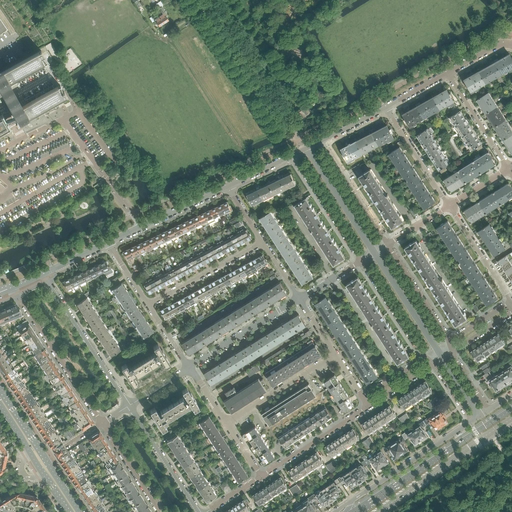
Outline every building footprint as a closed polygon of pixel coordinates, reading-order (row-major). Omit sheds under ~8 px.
[(168,15),(162,7),(164,6),(161,1),(158,2),(157,0),(155,0),(154,1),(163,15),(160,17),(164,24),(168,21),(166,17),(168,15)] [(159,27),(164,24),(160,17),(156,19),(158,22),(156,22),(159,27)] [(0,133),(10,127),(7,122),(8,122),(12,120),(16,118),(19,123),(57,102),(61,100),(67,97),(64,91),(62,92),(60,85),(59,82),(56,75),(51,66),(47,62),(42,57),(44,56),(41,50),(3,71),(0,73),(0,133)] [(511,58),(511,59),(509,54),(495,62),(502,74),(502,73),(504,71),(505,73),(509,70),(510,71),(511,69),(511,58)] [(499,76),(498,75),(500,74),(501,75),(502,74),(495,62),(479,71),(486,83),(486,82),(488,80),(489,82),(499,76)] [(482,84),(484,82),(485,84),(486,83),(479,71),(465,79),(473,92),(475,90),(476,92),(476,90),(478,89),(478,88),(482,85),(482,84)] [(454,102),(452,99),(446,89),(433,97),(439,110),(440,109),(439,108),(442,107),(442,108),(448,105),(448,106),(451,104),(452,107),(455,105),(454,103),(454,102)] [(495,103),(493,100),(490,95),(489,96),(488,94),(489,93),(488,92),(483,96),(478,99),(477,100),(477,101),(479,104),(479,103),(480,105),(479,106),(480,106),(480,107),(481,108),(481,109),(482,108),(483,110),(485,113),(497,106),(497,105),(496,106),(494,104),(495,103)] [(437,111),(436,110),(438,109),(439,110),(433,97),(416,106),(423,119),(424,118),(423,117),(425,116),(426,117),(437,111)] [(420,119),(422,118),(423,119),(416,106),(403,114),(410,127),(416,124),(415,123),(421,120),(420,119)] [(504,116),(502,113),(499,109),(498,109),(496,107),(497,106),(485,113),(486,114),(488,117),(489,119),(488,119),(488,120),(489,121),(490,122),(491,122),(492,123),(494,126),(494,127),(506,119),(505,119),(504,119),(503,117),(504,116)] [(305,116),(301,109),(301,108),(295,112),(297,116),(298,115),(301,119),(305,116)] [(469,125),(465,119),(460,111),(458,112),(453,115),(448,118),(449,119),(450,118),(455,126),(454,126),(455,127),(456,127),(459,131),(469,125)] [(511,130),(511,128),(510,126),(508,122),(507,123),(505,121),(506,120),(506,119),(494,127),(496,130),(497,132),(497,133),(498,135),(499,135),(499,136),(499,135),(501,137),(500,137),(502,140),(503,140),(511,134),(511,131),(511,130)] [(394,138),(392,134),(387,125),(372,133),(379,145),(379,144),(380,143),(381,144),(387,141),(388,142),(394,138)] [(461,137),(472,130),(469,125),(459,131),(462,136),(461,137)] [(434,140),(431,136),(432,135),(431,134),(430,135),(427,130),(429,129),(428,129),(422,133),(416,136),(424,147),(435,140),(435,139),(434,140)] [(471,151),(481,144),(472,130),(461,137),(462,138),(462,137),(465,141),(464,142),(465,143),(466,142),(470,149),(469,150),(469,151),(471,150),(471,151)] [(376,146),(376,145),(378,144),(378,145),(379,145),(372,133),(355,141),(362,154),(362,153),(362,152),(364,151),(364,152),(376,146)] [(511,134),(503,140),(503,141),(505,144),(506,146),(505,146),(506,146),(506,147),(507,148),(507,149),(508,148),(509,150),(511,154),(511,153),(511,134)] [(441,152),(438,147),(435,142),(436,141),(435,140),(424,147),(431,159),(443,152),(442,151),(441,152)] [(362,154),(355,141),(341,149),(348,162),(354,159),(354,158),(360,155),(359,154),(361,153),(361,154),(362,154)] [(408,160),(404,154),(403,152),(400,147),(400,146),(399,147),(393,151),(388,154),(389,155),(390,154),(391,156),(390,157),(394,163),(395,162),(397,166),(396,167),(397,167),(408,160)] [(495,163),(494,160),(489,152),(488,151),(487,152),(488,153),(482,157),(481,156),(480,157),(480,158),(474,162),(474,160),(473,161),(481,173),(495,164),(496,164),(495,162),(495,163)] [(448,163),(442,153),(443,152),(431,159),(439,170),(450,163),(449,162),(448,163)] [(413,168),(412,167),(412,166),(408,160),(397,167),(397,168),(398,167),(401,171),(400,172),(403,177),(404,176),(407,180),(406,181),(417,174),(413,168)] [(481,173),(473,161),(472,161),(473,163),(467,166),(466,165),(466,166),(465,166),(465,167),(459,171),(459,170),(458,170),(466,183),(466,182),(474,177),(480,173),(481,173)] [(357,174),(368,166),(366,163),(361,166),(356,170),(355,170),(357,174)] [(358,176),(370,169),(368,166),(357,174),(358,176)] [(381,186),(370,170),(370,169),(358,176),(367,190),(368,192),(369,193),(369,194),(381,186)] [(466,183),(458,170),(457,171),(458,172),(452,176),(451,174),(450,175),(451,176),(444,180),(444,179),(443,180),(443,181),(444,181),(450,191),(450,192),(451,191),(465,183),(466,183)] [(296,183),(295,180),(294,180),(291,174),(290,174),(284,177),(276,181),(270,184),(269,184),(273,195),(296,184),(295,183),(296,183)] [(422,182),(421,180),(417,174),(406,181),(406,182),(407,181),(410,185),(409,186),(412,191),(413,191),(416,194),(415,195),(427,188),(423,182),(422,182)] [(511,187),(509,183),(509,182),(508,183),(494,192),(494,191),(493,192),(501,204),(502,204),(501,203),(507,199),(508,200),(509,199),(508,198),(511,195),(511,187)] [(252,205),(273,195),(269,184),(268,185),(262,187),(262,188),(254,192),(254,191),(248,194),(247,195),(247,196),(248,199),(249,198),(252,205)] [(387,195),(388,195),(387,193),(386,194),(381,186),(369,194),(370,194),(370,196),(372,197),(378,208),(379,209),(380,210),(380,211),(392,203),(387,195)] [(431,196),(431,195),(430,194),(427,188),(415,195),(415,196),(416,195),(419,199),(418,200),(420,203),(421,202),(422,203),(421,204),(424,209),(428,206),(431,205),(431,204),(435,201),(432,196),(431,196)] [(501,204),(493,192),(479,201),(478,201),(486,214),(487,213),(486,212),(492,208),(493,209),(494,208),(494,207),(499,204),(500,205),(501,204)] [(312,206),(311,204),(310,203),(306,197),(294,205),(295,206),(296,205),(301,213),(312,206)] [(486,214),(478,201),(478,202),(464,210),(463,211),(464,212),(470,222),(471,223),(472,223),(471,221),(477,218),(478,219),(479,218),(479,217),(485,213),(485,214),(486,214)] [(233,211),(230,206),(228,202),(222,205),(226,214),(233,211)] [(403,221),(392,203),(380,211),(381,211),(381,213),(383,214),(392,228),(396,225),(398,225),(399,223),(403,221)] [(226,214),(222,205),(216,208),(220,217),(226,214)] [(321,220),(318,216),(314,209),(313,208),(312,206),(301,213),(312,229),(311,230),(311,231),(323,223),(322,221),(321,220)] [(220,217),(216,208),(210,210),(214,220),(220,217)] [(214,220),(210,210),(204,213),(208,222),(214,220)] [(278,224),(276,220),(275,220),(277,219),(276,218),(275,219),(270,212),(268,213),(262,216),(260,218),(269,231),(280,224),(278,224)] [(208,222),(204,213),(198,216),(203,225),(208,222)] [(203,225),(198,216),(192,219),(197,228),(203,225)] [(197,228),(192,219),(186,222),(191,231),(197,228)] [(456,233),(452,227),(451,227),(450,226),(451,225),(448,221),(443,224),(443,223),(440,225),(441,225),(436,228),(439,232),(440,231),(441,234),(440,234),(441,235),(442,235),(444,238),(443,239),(445,242),(456,235),(456,234),(456,233)] [(191,231),(186,222),(180,225),(184,234),(191,231)] [(332,237),(329,233),(325,226),(325,225),(323,223),(311,231),(312,231),(313,231),(323,247),(334,240),(333,238),(332,237)] [(287,237),(283,231),(284,230),(283,229),(282,230),(279,226),(280,225),(280,224),(269,231),(277,244),(288,237),(287,237)] [(496,236),(494,234),(495,233),(493,230),(494,229),(493,228),(492,228),(491,227),(490,227),(488,224),(484,227),(478,231),(482,237),(481,238),(483,240),(484,239),(486,243),(496,236)] [(184,234),(180,225),(174,228),(178,237),(184,234)] [(172,240),(178,237),(174,228),(168,231),(172,240)] [(251,237),(250,234),(249,234),(247,230),(244,231),(243,229),(240,231),(246,241),(251,239),(252,239),(251,237),(252,237),(251,236),(251,237)] [(172,240),(168,231),(161,234),(166,243),(168,242),(172,240)] [(246,241),(240,231),(238,232),(238,234),(236,235),(241,244),(246,241)] [(166,243),(161,234),(155,237),(160,246),(166,243)] [(241,244),(236,235),(234,236),(233,235),(230,236),(236,247),(241,244)] [(465,247),(461,241),(457,235),(456,235),(445,242),(447,245),(448,244),(450,248),(449,248),(450,249),(451,249),(453,252),(452,253),(454,256),(465,249),(465,248),(465,247)] [(236,247),(230,236),(228,238),(228,240),(226,241),(231,250),(236,247)] [(494,255),(504,249),(502,246),(503,245),(502,243),(503,243),(502,242),(501,242),(499,239),(498,239),(496,236),(486,243),(488,247),(489,250),(490,249),(494,255)] [(160,246),(155,237),(149,240),(153,249),(160,246)] [(295,250),(291,244),(292,243),(292,242),(291,243),(288,238),(289,238),(288,237),(277,244),(286,258),(297,250),(296,250),(295,250)] [(153,249),(149,240),(143,243),(147,252),(153,249)] [(231,250),(226,241),(224,242),(223,240),(220,242),(226,252),(231,250)] [(345,258),(340,250),(336,244),(336,242),(334,241),(334,240),(323,247),(332,261),(331,262),(333,265),(338,262),(340,262),(341,260),(345,258)] [(425,253),(418,243),(416,240),(412,243),(410,243),(409,245),(404,247),(411,258),(411,259),(413,261),(425,253)] [(226,252),(220,242),(218,243),(218,245),(216,246),(221,255),(226,252)] [(147,252),(143,243),(137,246),(141,255),(147,252)] [(141,255),(137,246),(130,249),(135,258),(141,255)] [(221,255),(216,246),(214,247),(212,246),(210,247),(215,258),(221,255)] [(215,258),(210,247),(207,249),(208,251),(206,252),(211,261),(215,258)] [(135,258),(130,249),(124,252),(124,253),(125,256),(126,256),(129,261),(135,258)] [(474,261),(470,256),(466,249),(465,249),(454,256),(456,259),(457,258),(459,262),(458,262),(459,264),(460,263),(463,267),(461,267),(463,270),(474,263),(474,262),(474,261)] [(304,263),(299,257),(300,256),(300,255),(299,256),(296,252),(297,251),(297,250),(286,258),(294,271),(305,263),(304,263)] [(211,261),(206,252),(204,253),(202,251),(200,253),(205,263),(211,261)] [(205,263),(200,253),(197,254),(197,256),(195,257),(200,266),(205,263)] [(436,270),(425,253),(413,261),(414,263),(415,264),(422,275),(422,277),(424,278),(436,270)] [(501,266),(511,258),(511,255),(510,253),(498,261),(500,264),(500,265),(501,266)] [(267,262),(266,259),(266,258),(265,259),(263,255),(262,255),(258,258),(263,268),(266,267),(265,265),(268,264),(267,262),(267,261),(267,262)] [(200,266),(195,257),(193,259),(192,257),(189,258),(195,269),(200,266)] [(195,269),(189,258),(187,260),(187,262),(185,263),(190,272),(195,269)] [(263,268),(258,258),(252,261),(257,269),(259,268),(261,270),(263,268)] [(504,270),(511,265),(511,258),(501,266),(503,268),(503,269),(503,270),(504,270)] [(110,270),(107,265),(108,264),(107,263),(106,262),(105,261),(105,262),(104,261),(102,262),(102,263),(99,264),(104,273),(110,270)] [(257,269),(252,261),(247,263),(253,274),(256,273),(255,271),(257,269)] [(190,272),(185,263),(183,264),(182,262),(179,264),(185,274),(190,272)] [(253,274),(247,263),(242,266),(247,275),(249,274),(250,275),(253,274)] [(313,277),(307,269),(305,265),(306,264),(305,263),(294,271),(303,284),(313,277)] [(483,276),(480,270),(475,263),(475,264),(474,263),(463,270),(465,273),(466,272),(469,276),(467,276),(468,278),(469,277),(472,280),(470,281),(472,284),(484,277),(483,276)] [(104,273),(99,264),(97,266),(96,265),(94,266),(94,267),(98,276),(104,273)] [(185,274),(179,264),(176,265),(177,267),(175,268),(180,277),(185,274)] [(247,275),(242,266),(237,269),(243,280),(245,278),(245,276),(247,275)] [(98,276),(94,267),(91,268),(90,268),(88,269),(88,270),(87,270),(92,279),(98,276)] [(180,277),(175,268),(173,269),(172,268),(169,269),(175,280),(180,277)] [(175,280),(169,269),(167,270),(167,273),(165,274),(168,279),(170,283),(175,280)] [(243,280),(237,269),(232,272),(237,281),(239,279),(240,281),(243,280)] [(92,279),(87,270),(85,271),(84,271),(82,272),(82,273),(86,282),(92,279)] [(442,280),(443,279),(442,278),(441,278),(436,270),(424,278),(425,280),(426,281),(433,292),(434,294),(435,295),(447,288),(442,280)] [(237,281),(232,272),(227,274),(233,285),(235,284),(234,282),(237,281)] [(86,282),(82,273),(79,274),(78,274),(76,275),(75,276),(80,284),(86,282)] [(170,283),(168,279),(165,274),(163,275),(161,273),(159,275),(165,285),(170,283)] [(233,285),(227,274),(222,277),(227,286),(229,285),(230,287),(233,285)] [(165,285),(159,275),(156,276),(157,278),(155,279),(159,288),(165,285)] [(80,284),(75,276),(73,277),(72,277),(70,278),(69,279),(73,287),(80,284)] [(227,286),(222,277),(217,280),(222,291),(225,289),(225,287),(227,286)] [(366,289),(365,287),(358,277),(353,280),(352,280),(350,282),(346,284),(352,293),(353,293),(356,298),(367,291),(367,290),(366,289)] [(493,291),(488,284),(485,278),(484,278),(484,277),(472,284),(474,287),(475,286),(477,290),(476,290),(477,292),(478,291),(480,294),(479,295),(481,298),(493,291)] [(73,287),(69,279),(67,280),(66,279),(64,280),(64,281),(63,281),(63,282),(63,283),(64,285),(65,285),(67,290),(73,287)] [(159,288),(155,279),(153,280),(151,279),(149,281),(154,291),(159,288)] [(222,291),(217,280),(212,283),(217,292),(219,291),(220,292),(222,291)] [(154,291),(149,281),(146,282),(147,284),(144,285),(145,287),(144,287),(145,287),(146,290),(147,290),(149,294),(150,294),(149,294),(154,291)] [(287,294),(281,283),(280,282),(272,287),(271,288),(271,287),(263,292),(271,304),(287,294)] [(132,299),(126,290),(121,283),(117,286),(112,289),(115,294),(114,294),(119,301),(120,301),(123,305),(132,299)] [(217,292),(212,283),(206,286),(212,296),(215,295),(214,293),(217,292)] [(212,296),(206,286),(202,288),(206,297),(208,296),(210,297),(212,296)] [(206,297),(202,288),(197,291),(202,302),(205,300),(204,298),(206,297)] [(458,305),(447,288),(435,295),(435,296),(436,297),(437,299),(444,309),(445,311),(446,312),(458,305)] [(202,302),(197,291),(191,294),(196,303),(198,302),(200,303),(202,302)] [(376,305),(374,302),(369,294),(368,292),(367,291),(356,298),(367,315),(378,308),(378,307),(377,306),(376,305)] [(497,299),(498,298),(493,291),(481,298),(483,301),(484,300),(487,304),(486,304),(486,305),(494,300),(495,301),(497,299)] [(271,304),(263,292),(247,302),(255,314),(271,304)] [(196,303),(191,294),(186,296),(192,307),(194,306),(194,304),(196,303)] [(192,307),(186,296),(181,299),(186,308),(188,307),(189,309),(192,307)] [(95,311),(88,301),(89,300),(88,297),(87,297),(76,304),(83,314),(85,317),(95,311)] [(334,310),(325,297),(315,303),(324,317),(334,310)] [(142,315),(138,308),(132,299),(123,305),(126,310),(125,310),(127,314),(129,318),(130,317),(133,321),(142,315)] [(186,308),(181,299),(176,302),(181,313),(184,311),(184,309),(186,308)] [(181,313),(176,302),(171,305),(176,314),(178,313),(179,314),(181,313)] [(238,324),(255,314),(247,302),(231,312),(238,324)] [(21,312),(19,309),(19,310),(17,306),(16,304),(15,304),(12,305),(12,306),(10,307),(16,318),(21,315),(22,314),(21,312)] [(174,315),(176,314),(171,305),(166,308),(172,318),(171,318),(173,320),(174,323),(177,322),(174,317),(174,315)] [(467,318),(458,305),(446,312),(447,313),(447,314),(448,316),(455,326),(459,323),(461,322),(462,321),(467,318)] [(16,318),(10,307),(10,306),(7,307),(7,308),(5,309),(10,320),(16,318)] [(10,320),(5,309),(4,308),(1,310),(1,311),(0,311),(0,313),(4,323),(10,320)] [(172,318),(166,308),(161,310),(160,310),(161,312),(160,312),(161,312),(162,315),(163,315),(165,319),(167,318),(169,320),(171,318),(172,318)] [(387,322),(386,320),(380,311),(379,309),(378,308),(367,315),(372,323),(371,323),(372,325),(373,324),(378,332),(389,325),(388,323),(387,322)] [(343,324),(338,316),(334,310),(324,317),(333,330),(343,324)] [(93,330),(103,324),(98,315),(95,311),(85,317),(87,320),(90,325),(91,327),(93,330)] [(222,334),(238,324),(231,312),(215,322),(222,334)] [(153,331),(148,324),(142,315),(133,321),(136,326),(135,327),(137,330),(140,334),(141,333),(143,337),(148,334),(153,331)] [(306,326),(299,315),(297,315),(293,317),(293,318),(288,321),(288,320),(282,324),(290,336),(297,332),(297,331),(298,331),(299,331),(306,326)] [(19,329),(27,323),(26,321),(21,324),(18,320),(18,321),(17,322),(19,325),(17,326),(19,329)] [(206,344),(222,334),(215,322),(199,333),(206,344)] [(21,336),(31,329),(32,328),(30,326),(29,326),(28,324),(18,331),(21,336)] [(101,343),(112,337),(103,324),(93,330),(95,333),(100,340),(99,340),(101,343)] [(290,336),(282,324),(277,327),(278,328),(272,331),(272,330),(267,333),(275,346),(290,336)] [(351,337),(346,329),(343,324),(333,330),(341,343),(351,337)] [(398,339),(396,336),(391,328),(391,327),(389,325),(378,332),(389,349),(400,342),(399,340),(398,339)] [(24,341),(35,334),(34,334),(35,333),(33,330),(32,330),(31,329),(21,336),(24,341)] [(206,344),(199,333),(182,343),(189,355),(190,354),(206,344)] [(275,346),(267,333),(262,337),(257,341),(256,340),(251,343),(259,356),(275,346)] [(505,342),(503,340),(498,333),(493,337),(493,336),(491,337),(491,338),(485,342),(491,352),(496,349),(497,350),(498,350),(497,348),(503,344),(504,345),(505,345),(504,344),(505,343),(504,342),(505,342)] [(28,345),(38,339),(38,338),(37,335),(35,335),(35,334),(24,341),(28,345)] [(113,355),(120,350),(114,340),(115,339),(113,336),(112,337),(101,343),(103,346),(104,346),(110,356),(113,355)] [(360,350),(355,342),(351,337),(341,343),(350,357),(360,350)] [(31,350),(41,344),(41,343),(41,342),(40,340),(39,340),(38,339),(28,345),(31,350)] [(409,356),(406,352),(402,345),(402,344),(400,342),(389,349),(393,354),(392,355),(397,364),(402,361),(403,360),(405,359),(409,356)] [(486,356),(491,352),(485,342),(478,347),(478,346),(477,346),(475,348),(476,348),(471,352),(475,358),(474,358),(476,361),(477,361),(478,361),(478,362),(479,361),(479,360),(485,356),(486,357),(487,357),(486,356)] [(259,356),(251,343),(246,346),(246,347),(241,351),(241,350),(235,353),(243,365),(259,356)] [(322,355),(315,345),(314,343),(309,346),(317,358),(322,355)] [(34,355),(44,348),(44,347),(43,345),(42,345),(41,344),(31,350),(29,352),(29,351),(26,353),(27,354),(30,353),(32,352),(34,355)] [(137,376),(159,362),(158,361),(160,359),(165,366),(170,363),(158,344),(153,347),(154,350),(154,352),(155,351),(156,352),(132,367),(129,364),(127,365),(126,364),(121,367),(125,374),(124,374),(128,380),(128,379),(133,386),(138,383),(133,376),(136,375),(137,376)] [(317,358),(309,346),(300,351),(308,364),(317,358)] [(51,358),(50,357),(50,356),(49,354),(48,354),(47,352),(47,351),(46,350),(45,349),(44,348),(34,355),(40,365),(51,358)] [(114,357),(123,351),(122,349),(120,350),(113,355),(114,357)] [(0,363),(7,358),(5,355),(7,354),(7,353),(9,351),(8,350),(4,353),(0,355),(0,363)] [(369,363),(363,355),(360,350),(350,357),(359,370),(369,363)] [(308,364),(300,351),(296,354),(304,367),(308,364)] [(243,365),(235,353),(230,356),(231,357),(226,360),(225,359),(222,361),(220,363),(228,375),(243,365)] [(304,367),(296,354),(291,357),(299,369),(304,367)] [(11,363),(8,360),(10,359),(10,358),(12,356),(12,355),(9,357),(7,358),(0,363),(0,369),(0,370),(1,370),(11,363)] [(299,369),(291,357),(287,359),(295,372),(299,369)] [(56,366),(55,364),(53,362),(53,361),(52,359),(51,358),(40,365),(46,375),(57,368),(56,366)] [(295,372),(287,359),(283,362),(291,375),(295,372)] [(511,359),(510,360),(511,363),(510,364),(511,365),(503,371),(507,378),(508,377),(511,382),(511,381),(511,359)] [(14,368),(12,365),(13,364),(13,363),(16,361),(15,360),(11,363),(1,370),(2,371),(1,372),(3,375),(4,375),(14,369),(14,368)] [(291,375),(283,362),(278,365),(286,378),(291,375)] [(212,385),(228,375),(220,363),(215,366),(215,367),(210,370),(209,369),(205,372),(206,373),(204,373),(211,385),(212,384),(212,385)] [(377,377),(372,368),(369,363),(359,370),(367,383),(377,377)] [(249,377),(261,370),(257,364),(246,371),(249,377)] [(286,378),(278,365),(274,368),(282,381),(286,378)] [(64,377),(61,373),(61,372),(60,372),(59,371),(60,370),(59,369),(58,369),(57,368),(46,375),(53,384),(64,377)] [(282,381),(274,368),(269,371),(277,383),(282,381)] [(15,376),(17,375),(18,375),(18,374),(16,371),(16,372),(14,369),(4,375),(5,376),(4,376),(4,377),(5,379),(6,379),(7,381),(8,380),(8,381),(12,378),(13,379),(14,378),(15,376)] [(277,383),(269,371),(265,373),(273,386),(277,383)] [(501,382),(497,375),(493,377),(489,371),(485,374),(483,375),(486,380),(489,379),(490,380),(489,380),(491,383),(491,384),(490,384),(492,387),(493,387),(495,390),(497,389),(497,390),(498,389),(499,390),(503,387),(502,386),(500,382),(501,382)] [(511,382),(508,377),(507,378),(503,371),(499,373),(499,372),(496,374),(497,375),(501,382),(500,382),(502,386),(506,384),(507,385),(511,382)] [(18,382),(21,380),(22,380),(20,377),(19,377),(18,375),(17,375),(15,376),(14,378),(13,379),(12,378),(8,381),(8,382),(8,383),(9,384),(10,385),(11,386),(12,387),(16,384),(16,385),(18,383),(18,382)] [(344,390),(337,379),(334,375),(324,381),(328,387),(334,396),(344,390)] [(56,390),(68,383),(64,377),(53,384),(54,385),(55,386),(54,387),(56,390)] [(232,413),(267,390),(264,386),(266,384),(263,379),(260,380),(259,378),(239,391),(238,389),(236,391),(234,387),(225,393),(228,398),(224,401),(232,413)] [(22,388),(25,386),(26,385),(24,382),(23,383),(21,380),(18,382),(18,383),(16,385),(16,384),(12,387),(11,387),(12,388),(12,389),(13,390),(15,392),(20,389),(20,390),(22,389),(22,388)] [(432,390),(430,387),(430,388),(425,381),(420,384),(418,385),(418,386),(412,390),(418,400),(423,396),(424,397),(425,397),(424,396),(430,392),(431,393),(432,392),(431,391),(432,391),(431,390),(432,390)] [(60,395),(71,388),(68,383),(56,390),(51,394),(52,396),(55,394),(55,393),(57,392),(58,394),(59,393),(60,395)] [(309,417),(315,414),(320,410),(325,407),(336,400),(334,396),(328,387),(316,395),(309,384),(262,413),(269,425),(264,428),(258,431),(261,435),(265,442),(267,445),(278,437),(283,434),(289,431),(294,427),(299,424),(304,420),(309,417)] [(26,393),(29,392),(29,391),(27,388),(25,386),(22,388),(22,389),(20,390),(20,389),(15,392),(16,393),(15,393),(15,394),(16,395),(17,396),(18,398),(19,397),(19,398),(21,397),(23,395),(24,396),(26,395),(26,393)] [(63,401),(75,394),(71,388),(60,395),(62,398),(61,398),(63,401)] [(166,421),(191,406),(194,411),(199,408),(186,388),(181,391),(186,397),(184,399),(183,397),(160,411),(161,413),(159,414),(154,408),(149,411),(154,417),(153,418),(157,423),(161,430),(166,427),(165,425),(168,424),(166,421)] [(354,405),(349,398),(344,390),(334,396),(336,400),(344,412),(354,405)] [(413,403),(418,400),(412,390),(405,395),(404,394),(402,395),(403,396),(398,399),(402,406),(401,406),(403,409),(403,408),(404,409),(405,409),(405,410),(406,409),(405,408),(412,404),(412,405),(413,404),(413,403)] [(30,399),(32,397),(33,396),(31,394),(30,394),(29,392),(26,393),(26,395),(24,396),(23,395),(21,397),(19,398),(19,399),(19,400),(20,401),(21,401),(22,403),(23,403),(27,401),(27,402),(29,400),(30,399)] [(68,406),(79,399),(75,394),(63,401),(65,405),(66,404),(68,406)] [(33,405),(36,403),(37,402),(35,399),(34,400),(32,397),(30,399),(29,400),(27,402),(27,401),(23,403),(23,404),(23,405),(24,407),(26,409),(30,406),(31,407),(33,406),(33,405)] [(71,413),(82,405),(79,399),(68,406),(69,409),(68,410),(71,413)] [(37,410),(40,408),(41,408),(38,405),(36,403),(33,405),(33,406),(31,407),(30,406),(26,409),(27,409),(26,410),(26,411),(27,412),(28,413),(29,415),(30,414),(30,415),(32,414),(34,412),(35,413),(37,411),(37,410)] [(75,418),(86,411),(82,405),(71,413),(73,416),(74,416),(75,418)] [(446,418),(443,414),(447,411),(444,407),(443,405),(440,407),(442,409),(441,409),(441,410),(441,411),(434,415),(442,426),(445,424),(445,425),(448,423),(445,419),(446,419),(446,418)] [(396,414),(394,412),(390,406),(385,409),(384,408),(382,410),(376,415),(382,425),(387,421),(388,422),(389,421),(388,421),(395,416),(395,417),(396,417),(395,416),(396,415),(396,414)] [(331,416),(325,407),(320,410),(326,420),(331,416)] [(41,416),(43,414),(44,414),(42,410),(41,411),(40,408),(37,410),(37,411),(35,413),(34,412),(32,414),(30,415),(30,416),(30,417),(31,418),(32,418),(33,420),(34,420),(35,419),(38,418),(40,417),(41,416)] [(326,420),(320,410),(315,414),(321,423),(326,420)] [(78,424),(90,417),(86,411),(75,418),(77,421),(76,421),(78,424)] [(44,421),(47,420),(48,419),(46,416),(45,417),(43,414),(41,416),(40,417),(38,418),(35,419),(34,420),(34,421),(33,421),(34,421),(34,422),(35,423),(35,424),(37,426),(37,425),(38,426),(39,425),(42,423),(42,424),(44,423),(44,421)] [(321,423),(315,414),(309,417),(316,427),(321,423)] [(377,428),(382,425),(376,415),(369,419),(369,418),(366,420),(367,421),(362,424),(366,431),(367,433),(368,433),(368,434),(369,433),(370,434),(370,433),(376,429),(377,430),(378,429),(377,428)] [(442,426),(434,415),(428,419),(426,420),(425,419),(423,420),(426,425),(430,423),(433,427),(434,427),(437,431),(440,429),(439,429),(439,428),(442,426)] [(216,427),(213,423),(211,420),(210,420),(209,417),(208,416),(206,417),(201,421),(198,423),(198,424),(199,423),(203,429),(202,430),(203,431),(204,430),(208,436),(207,437),(208,438),(218,431),(217,430),(216,428),(216,427)] [(82,430),(94,423),(90,417),(78,424),(77,425),(74,427),(75,429),(80,426),(82,430)] [(316,427),(309,417),(304,420),(310,430),(316,427)] [(48,427),(51,425),(52,425),(49,422),(47,420),(44,421),(44,423),(42,424),(42,423),(39,425),(38,426),(37,427),(37,428),(38,429),(39,429),(40,431),(41,431),(43,430),(45,429),(46,430),(48,428),(48,427)] [(310,430),(304,420),(299,424),(305,433),(310,430)] [(425,433),(423,429),(422,428),(426,425),(423,420),(423,421),(420,423),(422,425),(421,426),(420,425),(414,430),(421,441),(425,439),(425,438),(427,436),(425,433)] [(305,433),(299,424),(294,427),(300,437),(305,433)] [(52,433),(54,431),(55,430),(53,427),(52,428),(51,425),(48,427),(48,428),(46,430),(45,429),(43,430),(41,431),(41,432),(41,433),(42,435),(43,435),(44,437),(45,437),(46,436),(49,434),(49,435),(51,434),(52,433)] [(265,442),(261,435),(258,431),(255,426),(245,433),(255,448),(265,442)] [(300,437),(294,427),(289,431),(295,440),(300,437)] [(359,437),(357,435),(353,429),(348,432),(347,431),(345,433),(339,438),(345,448),(351,444),(351,445),(352,444),(358,439),(359,440),(359,439),(359,438),(359,437)] [(421,441),(414,430),(408,434),(407,433),(406,434),(405,432),(402,434),(403,436),(405,439),(409,437),(412,442),(413,441),(415,444),(417,443),(418,444),(421,441)] [(55,438),(58,436),(59,436),(57,433),(56,433),(54,431),(52,433),(51,434),(49,435),(49,434),(46,436),(45,437),(45,438),(45,439),(46,440),(46,441),(48,443),(48,442),(49,443),(50,442),(53,440),(53,441),(55,440),(55,438)] [(92,445),(103,437),(99,431),(88,438),(92,445)] [(225,442),(222,437),(220,434),(218,432),(218,431),(208,438),(209,438),(213,444),(212,444),(213,445),(213,446),(214,445),(218,451),(217,452),(228,446),(227,445),(225,442)] [(295,440),(289,431),(283,434),(290,444),(295,440)] [(169,440),(176,435),(177,436),(179,434),(177,432),(167,438),(169,440)] [(290,444),(283,434),(278,437),(284,447),(290,444)] [(185,448),(177,436),(176,435),(169,440),(167,442),(173,451),(173,452),(174,455),(185,448)] [(53,449),(62,443),(65,441),(64,440),(63,441),(62,439),(61,440),(58,436),(55,438),(55,440),(53,441),(53,440),(50,442),(49,443),(48,444),(49,445),(49,446),(50,446),(51,448),(52,448),(53,449)] [(402,444),(403,443),(406,441),(405,439),(403,436),(393,443),(401,454),(402,454),(404,453),(404,452),(406,451),(406,450),(406,449),(405,448),(404,448),(404,447),(404,446),(403,446),(402,444)] [(96,450),(107,443),(103,437),(92,445),(94,448),(95,448),(96,450)] [(340,451),(345,448),(339,438),(332,442),(332,441),(330,443),(330,444),(325,447),(329,453),(329,454),(330,456),(331,456),(331,457),(332,456),(333,457),(333,456),(339,452),(340,453),(341,452),(340,451)] [(275,457),(271,450),(267,445),(265,442),(255,448),(265,463),(275,457)] [(68,451),(62,443),(53,449),(58,458),(68,451)] [(99,456),(111,449),(107,443),(96,450),(98,452),(97,453),(99,456)] [(401,454),(393,443),(384,449),(387,454),(391,452),(392,454),(393,455),(393,456),(394,458),(395,458),(398,457),(400,456),(400,455),(401,454)] [(235,457),(232,452),(230,449),(228,446),(217,452),(218,453),(218,452),(222,458),(221,459),(223,460),(227,466),(226,466),(227,467),(237,460),(235,457)] [(193,460),(189,454),(185,448),(174,455),(176,458),(177,457),(179,461),(181,464),(183,467),(193,460)] [(104,461),(114,454),(111,449),(99,456),(101,460),(102,459),(104,461)] [(72,458),(69,453),(71,452),(70,450),(69,450),(68,451),(58,458),(59,459),(59,460),(60,461),(60,462),(61,464),(62,464),(63,465),(62,465),(63,465),(67,463),(67,462),(68,461),(70,461),(73,458),(73,457),(72,458)] [(387,460),(385,458),(384,456),(381,451),(376,455),(375,454),(374,454),(383,467),(386,465),(385,464),(388,462),(388,461),(387,460)] [(323,461),(321,459),(317,452),(311,456),(311,455),(309,456),(309,457),(303,462),(309,471),(314,468),(315,469),(316,468),(315,467),(322,463),(322,464),(323,464),(322,463),(323,462),(322,461),(323,461)] [(107,468),(108,467),(118,460),(114,454),(104,461),(105,464),(104,464),(107,468)] [(383,467),(374,454),(374,455),(375,455),(369,459),(375,467),(375,468),(376,469),(377,470),(379,468),(380,469),(383,467)] [(73,466),(77,464),(76,463),(74,461),(75,460),(73,458),(70,461),(68,461),(67,462),(67,463),(63,465),(64,467),(64,468),(64,469),(65,469),(65,470),(66,469),(66,470),(66,471),(71,468),(70,467),(72,466),(73,466)] [(116,480),(126,473),(123,469),(124,468),(123,467),(122,465),(121,465),(118,461),(119,461),(118,460),(108,467),(112,473),(111,474),(111,475),(112,474),(116,479),(114,480),(115,481),(116,480)] [(199,470),(196,465),(193,460),(183,467),(185,470),(188,474),(187,474),(189,477),(199,470)] [(245,472),(241,467),(239,464),(238,461),(237,460),(227,467),(227,468),(228,467),(232,473),(231,474),(232,475),(233,475),(237,480),(236,481),(237,482),(247,475),(246,474),(245,472)] [(304,475),(309,471),(303,462),(296,466),(296,465),(293,467),(294,467),(289,471),(293,477),(294,480),(295,480),(296,480),(296,481),(297,480),(297,479),(303,475),(304,476),(305,476),(304,475)] [(77,472),(81,469),(80,468),(79,469),(78,467),(79,466),(77,464),(73,466),(72,466),(70,467),(71,468),(66,471),(67,472),(67,473),(68,474),(69,475),(70,476),(69,476),(70,477),(74,474),(74,473),(76,472),(77,472)] [(368,475),(367,472),(368,471),(365,468),(364,468),(362,466),(361,464),(357,467),(357,466),(354,468),(355,468),(360,477),(361,476),(363,480),(368,476),(367,475),(368,475)] [(360,477),(355,468),(351,471),(351,470),(348,472),(349,472),(348,473),(356,484),(359,483),(363,481),(363,480),(361,476),(360,477)] [(80,477),(84,475),(84,474),(83,474),(81,472),(82,471),(81,469),(77,472),(76,472),(74,473),(74,474),(70,477),(71,478),(71,479),(71,480),(72,480),(72,481),(73,480),(74,481),(73,481),(73,482),(78,479),(77,478),(79,477),(80,477)] [(208,483),(203,477),(199,470),(189,477),(191,480),(192,480),(196,486),(195,487),(197,490),(208,483)] [(135,486),(131,481),(132,481),(130,478),(129,478),(126,473),(116,480),(120,486),(119,486),(120,487),(124,493),(135,486)] [(356,484),(348,473),(346,474),(345,474),(341,476),(337,478),(341,483),(345,480),(347,483),(345,483),(347,486),(348,485),(349,487),(350,487),(351,489),(352,489),(353,488),(353,487),(353,486),(356,484)] [(77,487),(87,480),(85,477),(84,475),(80,477),(79,477),(77,478),(78,479),(73,482),(74,483),(74,484),(75,485),(76,486),(77,486),(76,487),(77,487)] [(287,486),(285,483),(281,477),(276,480),(275,480),(273,481),(273,482),(267,486),(274,496),(279,493),(280,493),(280,492),(286,488),(287,489),(287,488),(287,487),(287,486)] [(338,488),(336,485),(341,483),(337,478),(335,480),(331,483),(331,484),(328,486),(336,498),(339,496),(339,494),(340,494),(339,494),(341,492),(340,490),(341,490),(340,487),(338,488)] [(87,488),(91,485),(88,480),(87,480),(77,487),(77,488),(78,490),(79,490),(80,492),(81,492),(84,490),(85,490),(87,489),(87,488)] [(216,496),(211,488),(208,483),(197,490),(199,493),(200,492),(206,502),(216,496)] [(91,493),(95,491),(91,485),(87,488),(87,489),(85,490),(84,490),(81,492),(80,493),(82,495),(83,495),(84,497),(84,498),(88,495),(89,496),(91,494),(91,493)] [(336,498),(328,486),(327,485),(327,486),(325,487),(326,488),(323,490),(328,498),(327,498),(330,502),(334,500),(333,499),(336,498)] [(133,506),(143,499),(140,494),(138,491),(135,486),(124,493),(129,500),(133,506)] [(269,499),(273,496),(274,496),(267,486),(260,490),(258,491),(258,492),(253,495),(257,502),(258,504),(259,504),(259,505),(260,505),(261,506),(261,505),(261,504),(267,500),(268,501),(269,500),(269,499)] [(328,498),(323,490),(322,489),(320,491),(315,495),(314,493),(311,495),(311,496),(314,501),(317,499),(316,497),(317,497),(318,499),(318,500),(317,500),(320,503),(321,503),(322,505),(323,505),(324,506),(330,502),(327,498),(328,498)] [(94,498),(98,496),(95,491),(91,493),(91,494),(89,496),(88,495),(84,498),(84,499),(85,501),(86,501),(87,502),(91,500),(92,501),(94,499),(94,498)] [(16,504),(18,493),(18,492),(16,492),(15,492),(15,493),(14,493),(8,497),(14,506),(16,504)] [(24,506),(26,494),(25,494),(24,493),(23,493),(20,492),(18,493),(16,504),(24,506)] [(41,502),(39,499),(37,498),(37,497),(37,496),(36,496),(35,496),(34,495),(30,495),(28,494),(27,494),(26,494),(24,506),(31,507),(31,508),(41,502)] [(98,504),(102,501),(106,498),(105,497),(101,500),(98,496),(94,498),(94,499),(92,501),(91,500),(87,502),(87,503),(88,503),(87,504),(89,506),(90,506),(91,508),(94,506),(95,506),(98,505),(98,504)] [(314,507),(312,504),(311,505),(309,502),(311,502),(314,501),(311,496),(308,498),(309,499),(301,504),(305,510),(306,511),(312,511),(313,511),(315,511),(313,508),(314,507)] [(14,506),(8,497),(7,497),(5,498),(5,499),(2,501),(8,511),(9,511),(12,511),(13,511),(12,509),(15,507),(14,506)] [(150,511),(151,511),(148,507),(149,507),(147,503),(146,504),(143,499),(133,506),(136,511),(135,511),(150,511)] [(250,509),(249,506),(248,506),(244,500),(239,503),(238,502),(236,504),(237,505),(230,509),(232,511),(247,511),(249,511),(250,511),(250,510),(250,509)] [(0,511),(6,511),(8,511),(2,501),(0,501),(0,511)] [(101,509),(105,506),(102,501),(98,504),(98,505),(95,506),(94,506),(91,508),(91,509),(92,511),(93,511),(96,511),(98,511),(99,511),(101,510),(101,509)] [(33,511),(37,511),(44,508),(43,505),(42,505),(42,504),(41,503),(41,502),(31,508),(33,511)]
